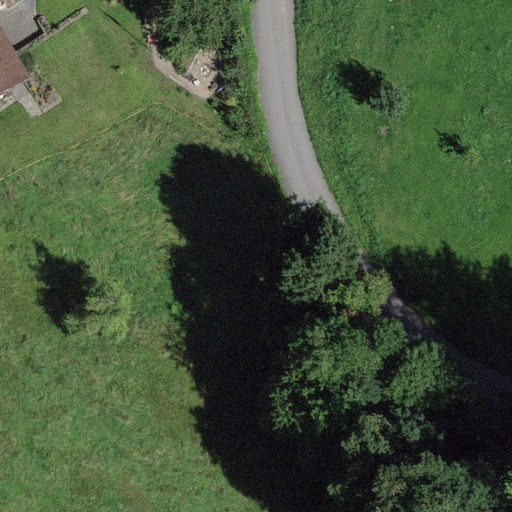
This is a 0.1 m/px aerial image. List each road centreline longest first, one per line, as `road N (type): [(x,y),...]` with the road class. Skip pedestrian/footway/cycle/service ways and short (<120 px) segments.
road 1 (track): [(312,208),(343,261),(416,340),(511,393)]
road 2 (residential): [(280,0),(285,77),(312,208)]
